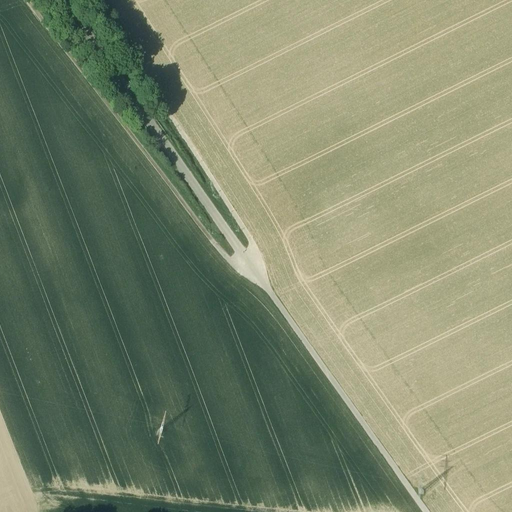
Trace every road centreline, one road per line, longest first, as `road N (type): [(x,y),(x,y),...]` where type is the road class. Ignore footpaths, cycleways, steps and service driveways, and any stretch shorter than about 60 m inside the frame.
road 1 (track): [(24,0),(238,268),(252,265),(259,249),(101,0)]
road 2 (track): [(62,0),(425,511)]
